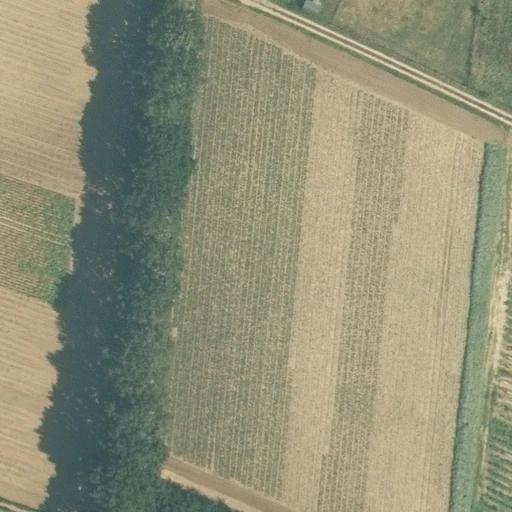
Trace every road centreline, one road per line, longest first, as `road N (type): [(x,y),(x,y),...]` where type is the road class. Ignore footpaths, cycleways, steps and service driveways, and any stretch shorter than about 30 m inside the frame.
road 1 (unclassified): [(132,511),(184,0)]
road 2 (track): [(245,0),(511,123)]
